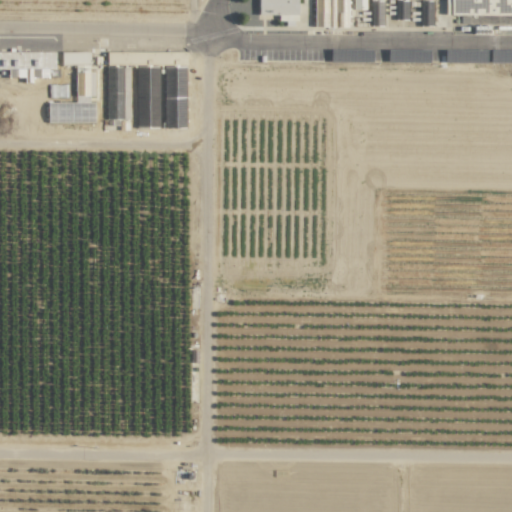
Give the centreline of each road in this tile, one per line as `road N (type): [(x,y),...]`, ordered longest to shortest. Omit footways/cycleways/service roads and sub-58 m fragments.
road 1 (track): [(0,448),(204,451),(207,36)]
road 2 (residential): [(0,30),(511,42)]
road 3 (track): [(204,451),(511,457)]
road 4 (track): [(0,138),(206,141)]
